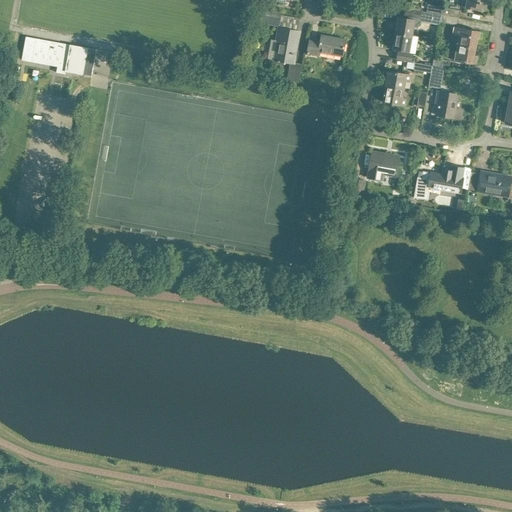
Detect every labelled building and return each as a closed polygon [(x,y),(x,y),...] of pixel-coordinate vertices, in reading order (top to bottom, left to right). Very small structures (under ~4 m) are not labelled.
[(462,0),(461,6),(478,9),(478,6),(485,7),(486,0),(466,0),(467,0),(464,0),(462,0)] [(443,7),(428,4),(426,12),(442,14),(443,7)] [(443,7),(442,14),(460,17),(461,10),(443,7)] [(440,26),(440,23),(442,14),(426,12),(420,10),(406,8),(406,9),(404,18),(398,17),(396,32),(412,36),(414,28),(418,29),(422,26),(422,23),(440,26)] [(259,20),(272,23),(278,24),(280,13),(272,11),(261,9),(259,20)] [(442,14),(440,23),(457,25),(458,18),(460,18),(460,17),(442,14)] [(460,35),(458,44),(475,47),(477,38),(478,38),(480,32),(456,27),(454,27),(453,34),(460,35)] [(293,54),(298,31),(281,28),(276,55),(275,55),(274,60),(290,63),(286,80),(298,82),(302,64),(300,64),(294,63),(295,54),(293,54)] [(399,49),(397,59),(411,62),(412,54),(409,53),(412,36),(396,32),(393,48),(399,49)] [(319,52),(343,56),(346,39),(321,35),(320,41),(310,39),(307,53),(318,55),(319,52)] [(26,37),(22,60),(57,66),(56,72),(65,74),(66,71),(91,75),(96,50),(70,45),(26,37)] [(475,47),(458,44),(456,53),(450,52),(448,58),(455,59),(455,60),(475,63),(477,56),(474,56),(475,47)] [(450,61),(434,58),(433,66),(441,67),(449,69),(450,61)] [(431,73),(433,66),(415,63),(414,69),(414,70),(431,73)] [(441,67),(433,66),(431,73),(429,87),(435,88),(435,86),(437,75),(440,75),(441,67)] [(389,71),(386,85),(404,89),(405,81),(409,82),(410,75),(389,71)] [(7,81),(2,109),(11,111),(16,84),(7,81)] [(402,99),(404,89),(386,85),(385,93),(384,92),(383,95),(384,96),(383,102),(405,105),(406,99),(402,99)] [(436,98),(439,99),(437,115),(460,119),(460,118),(462,110),(455,108),(458,94),(438,91),(436,98)] [(419,92),(417,106),(425,107),(428,93),(419,92)] [(396,175),(399,158),(385,156),(386,154),(372,151),(367,177),(382,180),(383,173),(396,175)] [(418,177),(415,197),(426,199),(428,191),(428,187),(439,189),(461,193),(463,178),(462,178),(464,168),(452,166),(450,176),(431,172),(431,173),(423,172),(422,178),(418,177)] [(470,172),(469,179),(467,189),(479,191),(508,196),(511,176),(481,171),(480,174),(470,172)] [(362,194),(365,181),(353,178),(350,192),(351,192),(362,194)]
